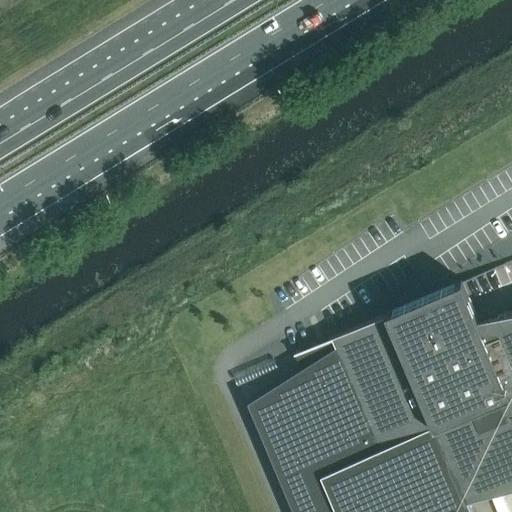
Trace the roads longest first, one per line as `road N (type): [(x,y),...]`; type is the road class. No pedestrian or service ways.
road 1 (motorway): [(0,202),(330,0)]
road 2 (motorway): [(233,0),(0,143)]
road 3 (unknown): [(511,195),(281,315)]
